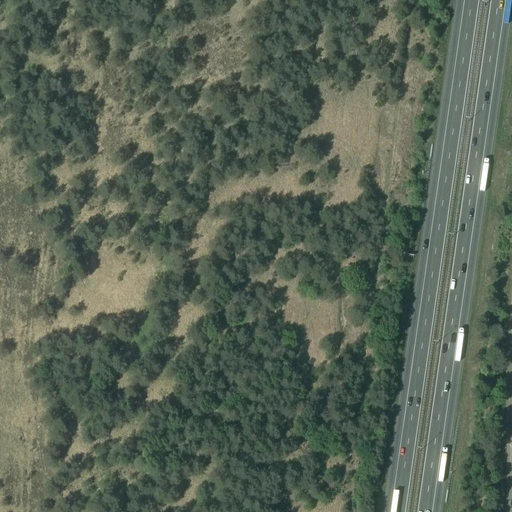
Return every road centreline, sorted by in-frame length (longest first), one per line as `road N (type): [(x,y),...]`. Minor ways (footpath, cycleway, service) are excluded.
road 1 (motorway): [(467,0),(393,511)]
road 2 (motorway): [(428,511),(502,0)]
